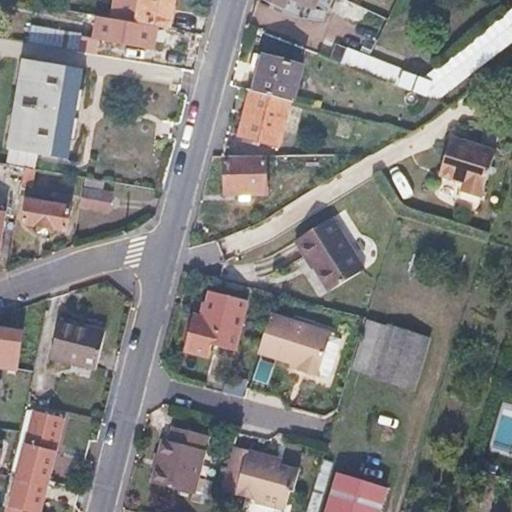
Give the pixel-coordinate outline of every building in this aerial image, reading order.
[(169,0),(111,0),(108,18),(134,22),(165,28),(169,7),(169,0)] [(319,0),(266,0),(284,8),(287,0),(294,0),(315,9),(319,0)] [(355,3),(348,0),(319,0),(315,9),(346,23),(355,3)] [(108,18),(105,17),(101,38),(130,43),(132,32),(134,22),(108,18)] [(84,36),(45,29),(43,45),(53,47),(82,51),(84,36)] [(348,50),(343,64),(437,100),(452,88),(389,67),(348,50)] [(305,67),(265,55),(261,70),(255,92),(294,103),(295,103),(305,67)] [(75,72),(21,63),(3,164),(4,164),(22,167),(32,168),(35,151),(61,155),(75,72)] [(294,103),(255,92),(250,110),(242,136),(282,147),(294,103)] [(493,151),(450,136),(442,160),(438,174),(463,182),(460,191),(480,197),(493,151)] [(265,155),(225,156),(225,179),(225,193),(265,193),(265,155)] [(32,168),(22,167),(19,185),(30,187),(33,169),(32,168)] [(104,203),(77,199),(75,214),(101,218),(104,203)] [(52,205),(24,201),(20,224),(64,231),(68,207),(60,206),(60,202),(53,201),(52,205)] [(334,216),(298,239),(308,255),(312,252),(317,259),(322,266),(319,267),(334,288),(368,266),(334,216)] [(202,317),(192,314),(184,349),(207,355),(210,345),(232,351),(245,300),(210,290),(202,317)] [(330,332),(270,314),(258,353),(301,367),(299,373),(316,378),(330,332)] [(109,329),(62,318),(51,357),(98,369),(109,329)] [(427,340),(365,321),(350,368),(412,388),(427,340)] [(19,332),(0,329),(0,365),(1,366),(14,367),(19,332)] [(14,367),(1,366),(1,374),(13,375),(14,367)] [(26,442),(53,448),(62,416),(27,408),(18,440),(26,442)] [(168,441),(161,439),(150,482),(191,494),(207,434),(173,425),(168,441)] [(53,448),(26,442),(17,476),(45,482),(53,448)] [(281,458),(233,445),(220,486),(252,496),(250,503),(278,511),(279,511),(285,494),(289,495),(295,473),(278,468),(281,458)] [(379,511),(387,488),(339,474),(327,511),(379,511)] [(36,511),(45,482),(17,476),(9,505),(34,511),(36,511)]
